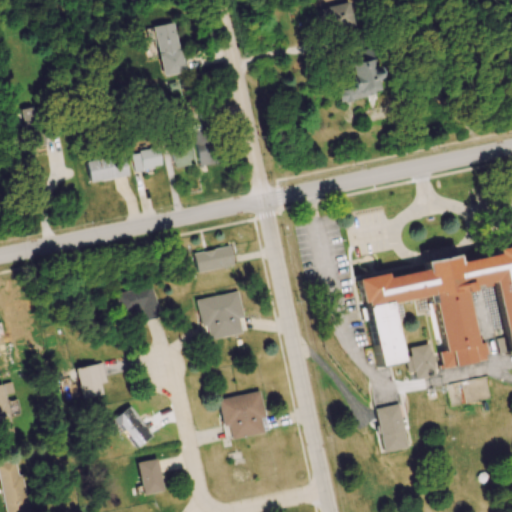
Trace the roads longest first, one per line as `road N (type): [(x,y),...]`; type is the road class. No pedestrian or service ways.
road 1 (tertiary): [(511,147),(0,256)]
road 2 (tertiary): [(329,511),(264,200)]
road 3 (residential): [(264,200),(221,0)]
road 4 (residential): [(224,511),(199,492),(170,366)]
